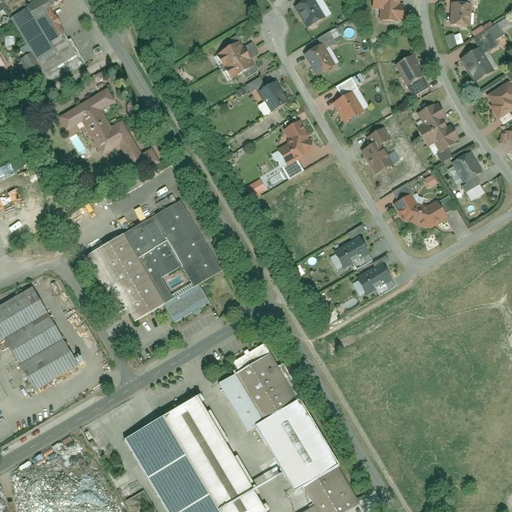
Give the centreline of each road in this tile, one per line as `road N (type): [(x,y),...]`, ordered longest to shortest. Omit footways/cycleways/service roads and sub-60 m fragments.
road 1 (residential): [(275,32),(282,65),(405,260),(427,264),(511,212)]
road 2 (residential): [(86,0),(272,306)]
road 3 (residential): [(272,306),(0,465)]
road 4 (residential): [(272,306),(395,511)]
road 5 (residential): [(511,179),(459,109),(422,32),(424,0)]
road 6 (track): [(117,54),(0,109)]
